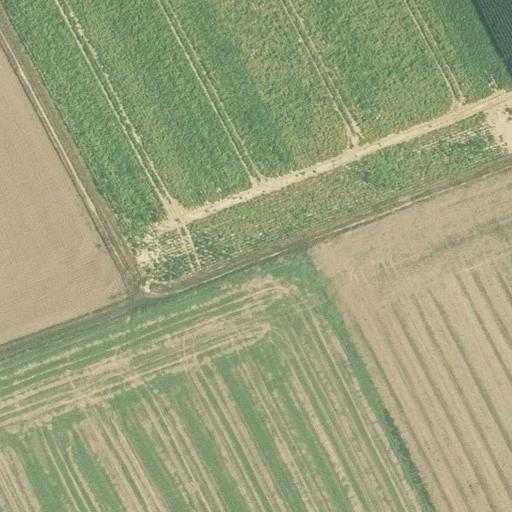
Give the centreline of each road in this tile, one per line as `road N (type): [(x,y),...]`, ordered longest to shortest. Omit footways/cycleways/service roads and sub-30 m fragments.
road 1 (track): [(0,360),(511,167)]
road 2 (track): [(142,303),(0,22)]
